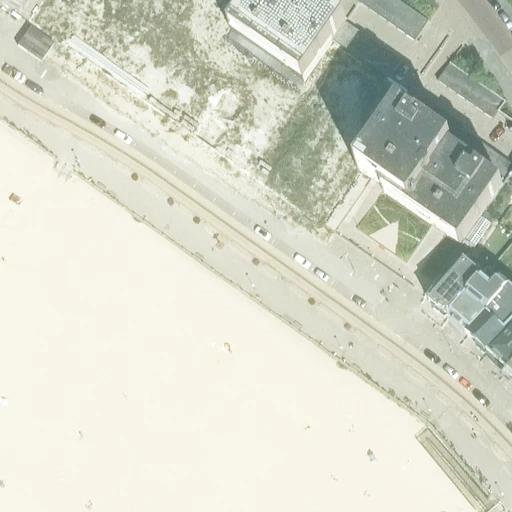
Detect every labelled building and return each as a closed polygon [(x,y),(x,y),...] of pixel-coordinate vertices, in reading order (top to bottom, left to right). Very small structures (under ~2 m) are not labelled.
[(346,23),(347,21),(332,11),(340,0),(252,0),(245,10),(231,30),(305,81),(333,41),(346,23)] [(369,10),(375,0),(361,0),(359,3),(369,10)] [(378,16),(389,0),(375,0),(369,10),(378,16)] [(388,23),(401,3),(396,0),(389,0),(378,16),(388,23)] [(401,3),(388,23),(397,29),(411,10),(401,3)] [(411,10),(397,29),(407,36),(420,16),(411,10)] [(420,16),(407,36),(416,43),(430,23),(420,16)] [(343,48),(355,30),(346,23),(333,41),(343,48)] [(352,54),(364,36),(355,30),(343,48),(352,54)] [(362,61),(374,43),(364,36),(352,54),(362,61)] [(374,43),(362,61),(371,68),(384,49),(374,43)] [(384,49),(371,68),(381,74),(393,56),(384,49)] [(393,56),(381,74),(390,80),(402,62),(393,56)] [(448,88),(461,70),(451,64),(439,82),(448,88)] [(457,95),(470,77),(461,70),(448,88),(457,95)] [(466,101),(479,83),(470,77),(457,95),(466,101)] [(479,83),(466,101),(476,108),(488,90),(479,83)] [(488,90),(476,108),(485,114),(498,96),(488,90)] [(498,96),(485,114),(494,121),(507,103),(498,96)] [(438,107),(432,116),(425,125),(434,132),(447,114),(438,107)] [(425,125),(432,116),(421,108),(413,119),(399,109),(381,135),(356,169),(384,189),(382,192),(383,193),(461,247),(466,240),(503,185),(494,179),(506,160),(502,157),(496,165),(486,159),(479,168),(470,162),(460,155),(451,149),(453,145),(444,139),(434,132),(425,125)] [(447,114),(434,132),(444,139),(456,121),(447,114)] [(456,121),(444,139),(453,145),(464,131),(466,127),(456,121)] [(460,155),(473,137),(464,131),(453,145),(451,149),(460,155)] [(470,162),(482,144),(473,137),(460,155),(470,162)] [(479,168),(486,159),(492,150),(482,144),(470,162),(479,168)] [(256,163),(239,151),(236,156),(253,167),(256,163)] [(511,164),(506,160),(494,179),(503,185),(511,173),(511,172),(511,164)] [(483,278),(464,262),(465,261),(456,254),(424,298),(449,319),(483,278)] [(502,282),(489,271),(483,278),(449,319),(469,336),(504,297),(496,290),(502,282)] [(488,353),(511,328),(511,302),(505,296),(504,297),(469,336),(488,353)] [(511,328),(488,353),(509,373),(511,370),(511,328)]
